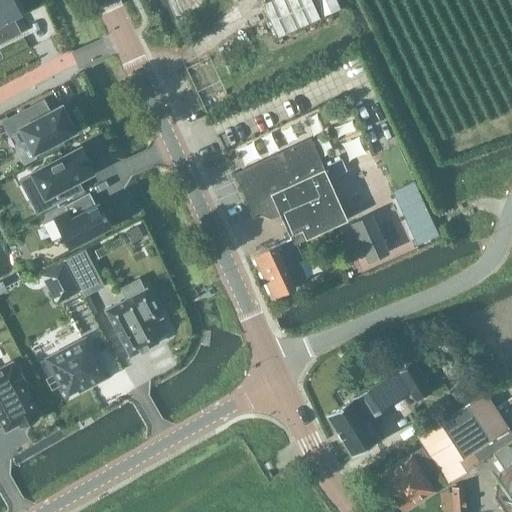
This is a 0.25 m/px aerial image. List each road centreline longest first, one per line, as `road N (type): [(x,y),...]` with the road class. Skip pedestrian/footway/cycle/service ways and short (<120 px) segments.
road 1 (tertiary): [(279,378),(123,41)]
road 2 (residential): [(279,378),(296,355),(478,277),(496,258),(511,217)]
road 3 (unclassified): [(45,511),(279,378)]
road 4 (tertiary): [(355,511),(279,378)]
